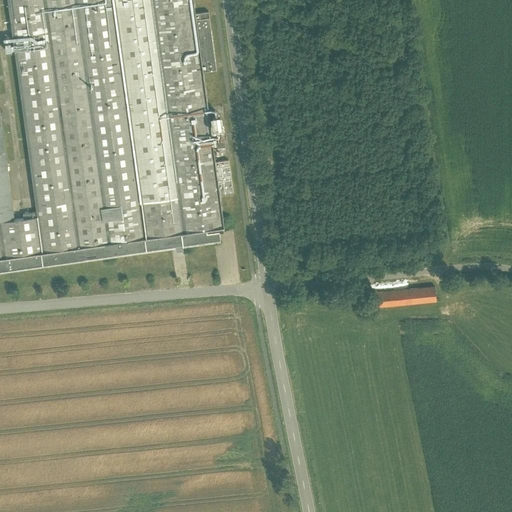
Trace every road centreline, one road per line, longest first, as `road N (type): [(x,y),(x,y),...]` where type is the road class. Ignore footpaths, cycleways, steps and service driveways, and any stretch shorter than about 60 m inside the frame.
road 1 (tertiary): [(228,0),(267,292)]
road 2 (unclassified): [(267,292),(0,311)]
road 3 (unclassified): [(511,271),(465,269),(267,292)]
road 4 (tertiary): [(267,292),(310,511)]
